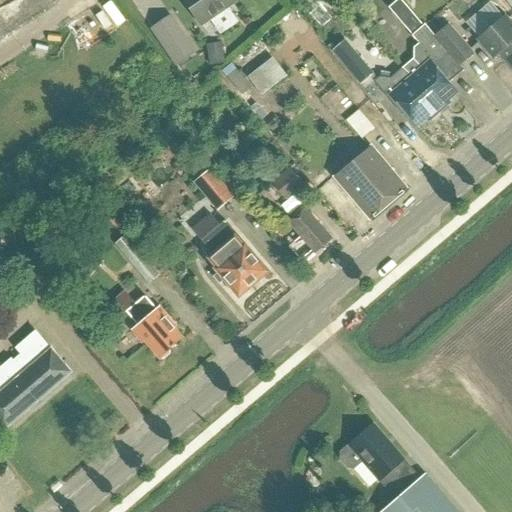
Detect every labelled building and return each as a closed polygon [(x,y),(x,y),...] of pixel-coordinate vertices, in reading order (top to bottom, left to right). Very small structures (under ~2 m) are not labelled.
[(184,0),(201,24),(211,17),(211,19),(227,8),(227,7),(236,0),(235,0),(184,0)] [(401,0),(396,0),(389,6),(420,43),(414,48),(414,58),(402,68),(440,112),(447,106),(447,102),(458,93),(449,83),(462,71),(431,34),(401,0)] [(499,54),(511,68),(511,22),(506,16),(477,40),(493,58),(499,54)] [(432,32),(431,34),(462,71),(464,70),(459,64),(473,52),(448,23),(434,35),(432,32)] [(196,53),(182,33),(162,46),(176,66),(196,53)] [(207,43),(210,65),(226,63),(223,41),(207,43)] [(344,41),(331,51),(358,85),(372,75),(344,41)] [(250,87),(231,65),(223,72),(242,94),(250,87)] [(400,105),(418,127),(428,118),(433,118),(440,112),(402,68),(391,78),(381,76),(375,81),(397,108),(400,105)] [(362,140),(375,129),(362,114),(361,114),(358,111),(346,122),(362,140)] [(371,147),(334,178),(370,221),(407,190),(371,147)] [(272,183),(287,200),(294,195),(305,207),(317,197),(290,167),(272,183)] [(191,184),(215,211),(231,197),(207,170),(191,184)] [(110,204),(102,211),(117,229),(125,222),(110,204)] [(332,238),(305,207),(288,222),(315,253),(332,238)] [(235,237),(231,233),(233,232),(225,222),(201,242),(212,256),(209,259),(239,295),(266,272),(244,247),(244,248),(235,237)] [(113,245),(147,286),(158,277),(123,236),(113,245)] [(64,255),(88,277),(103,261),(79,239),(64,255)] [(160,308),(157,311),(146,298),(127,314),(138,327),(133,331),(142,342),(144,340),(160,358),(183,339),(173,328),(176,326),(160,308)] [(0,426),(2,429),(69,372),(50,349),(49,349),(34,331),(14,348),(19,354),(11,361),(9,359),(0,367),(0,426)] [(457,511),(425,475),(420,480),(404,461),(403,461),(373,425),(343,450),(344,451),(341,453),(341,459),(349,468),(354,468),(362,461),(396,500),(382,511),(457,511)]
